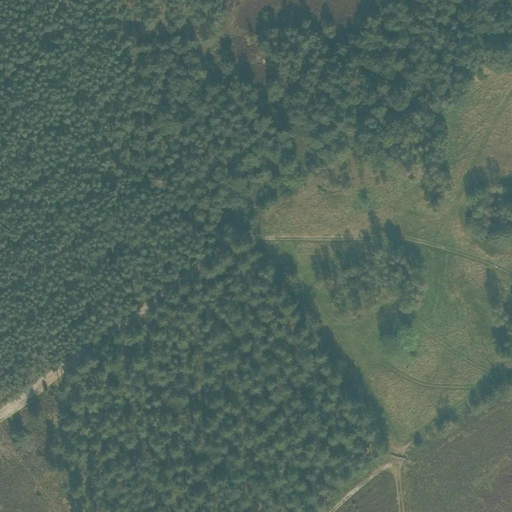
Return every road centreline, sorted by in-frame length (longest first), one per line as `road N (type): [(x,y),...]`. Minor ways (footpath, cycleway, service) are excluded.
road 1 (track): [(0,416),(240,243),(400,237),(511,275)]
road 2 (track): [(511,368),(406,445),(398,456),(402,511)]
